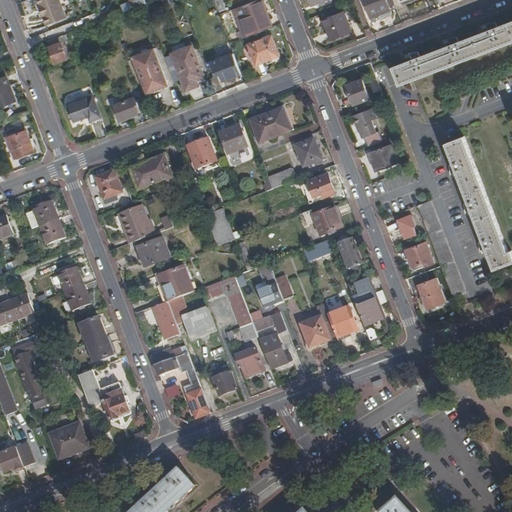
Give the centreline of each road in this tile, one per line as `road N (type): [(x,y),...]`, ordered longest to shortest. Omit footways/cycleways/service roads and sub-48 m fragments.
road 1 (residential): [(419,350),(313,70)]
road 2 (residential): [(67,165),(172,441)]
road 3 (residential): [(67,165),(313,70)]
road 4 (residential): [(313,70),(499,0)]
road 5 (residential): [(0,508),(172,441)]
road 6 (residential): [(4,0),(67,165)]
road 7 (residential): [(302,391),(419,350)]
